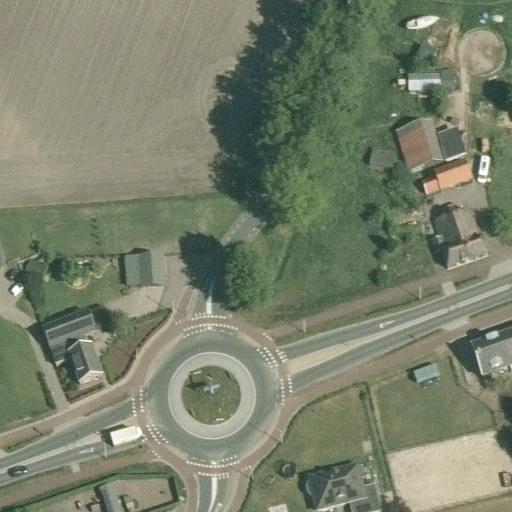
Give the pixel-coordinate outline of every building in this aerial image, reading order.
[(430,68),(435,54),(422,49),(417,62),(430,68)] [(417,97),(442,96),(442,91),(454,91),(453,73),(416,75),(417,97)] [(444,162),(432,123),(395,134),(408,175),(444,162)] [(437,137),(446,165),(467,159),(457,131),(437,137)] [(371,150),(369,167),(392,173),(396,155),(371,150)] [(433,173),(434,178),(421,183),(425,197),(440,192),(441,194),(472,182),(464,162),(433,173)] [(486,258),(470,211),(433,224),(439,241),(430,244),(434,256),(440,254),(446,271),(486,258)] [(141,287),(165,285),(163,257),(139,260),(141,287)] [(23,277),(41,285),(49,268),(31,261),(23,277)] [(79,387),(102,378),(91,349),(87,350),(82,334),(93,330),(87,315),(42,332),(56,368),(70,363),(79,387)] [(511,334),(501,338),(508,355),(511,353),(511,334)] [(511,353),(508,355),(501,338),(471,349),(482,380),(511,369),(511,372),(511,353)] [(511,463),(502,436),(472,447),(489,493),(511,485),(511,463)] [(309,480),(310,483),(307,488),(307,492),(310,496),(314,499),(317,511),(318,511),(349,504),(350,511),(380,511),(374,487),(363,490),(357,468),(309,480)] [(99,491),(106,511),(121,511),(112,486),(99,491)]
